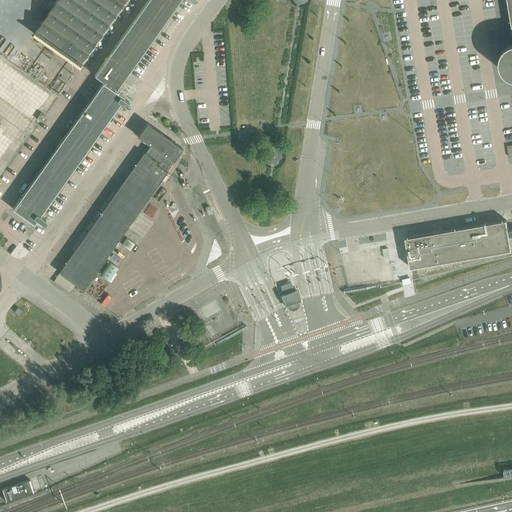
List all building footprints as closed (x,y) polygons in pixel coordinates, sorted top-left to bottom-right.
[(0,0),(0,42),(26,0),(0,0)] [(41,216),(122,104),(128,108),(131,102),(117,91),(181,0),(148,0),(95,76),(103,82),(11,210),(34,226),(38,221),(44,225),(48,221),(41,216)] [(55,0),(32,33),(79,67),(127,0),(55,0)] [(511,0),(507,0),(511,25),(511,40),(509,42),(507,44),(504,46),(503,49),(502,52),(501,55),(501,58),(501,61),(502,64),(503,67),(505,70),(507,72),(509,74),(511,76),(511,75),(511,0)] [(0,97),(32,120),(49,95),(0,60),(0,97)] [(83,289),(168,170),(166,169),(181,148),(146,123),(137,136),(149,145),(58,272),(83,289)] [(406,238),(410,264),(411,268),(511,250),(507,220),(434,233),(434,232),(414,235),(414,237),(406,238)] [(122,245),(130,251),(135,245),(126,238),(122,245)] [(109,282),(118,269),(110,262),(100,276),(109,282)] [(291,283),(281,286),(283,294),(284,295),(282,296),(285,304),(288,303),(289,306),(291,307),(293,308),(295,307),(297,305),(297,303),(296,300),(299,299),(297,291),(295,291),(294,289),(291,283)] [(216,300),(199,310),(205,320),(222,310),(216,300)] [(207,329),(211,335),(229,324),(225,317),(207,329)] [(28,480),(2,489),(6,502),(32,493),(28,480)]
